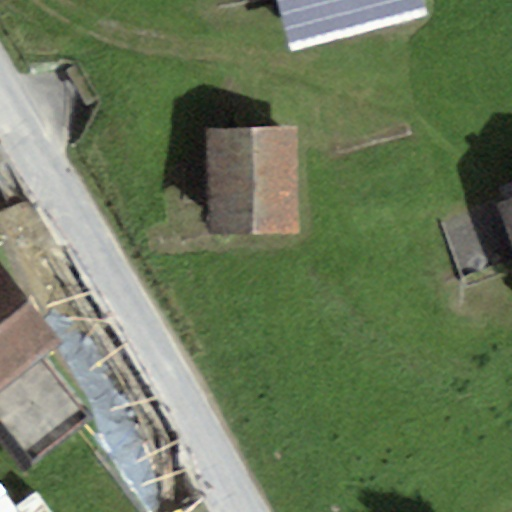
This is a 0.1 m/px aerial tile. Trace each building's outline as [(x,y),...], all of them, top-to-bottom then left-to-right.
[(424,0),(275,0),(289,52),(428,17),(424,0)] [(299,236),(297,128),(206,129),(208,237),(299,236)] [(511,199),(498,205),(511,244),(511,199)] [(0,392),(62,345),(0,263),(0,392)] [(0,502),(0,511),(17,511),(8,497),(0,502)]
